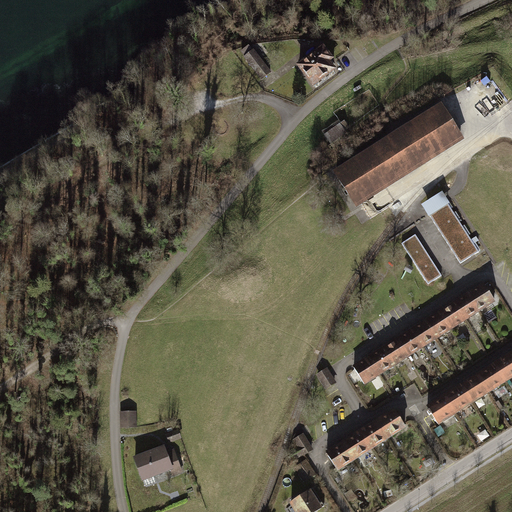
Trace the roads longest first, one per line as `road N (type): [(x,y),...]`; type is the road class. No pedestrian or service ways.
road 1 (unclassified): [(123,511),(115,380),(138,305),(309,107),(395,44),(484,0)]
road 2 (track): [(0,229),(181,118)]
road 3 (track): [(129,321),(98,323),(0,388)]
road 4 (tertiary): [(511,435),(392,511)]
